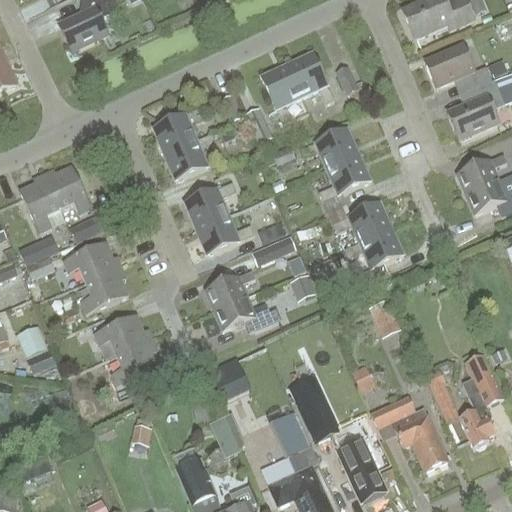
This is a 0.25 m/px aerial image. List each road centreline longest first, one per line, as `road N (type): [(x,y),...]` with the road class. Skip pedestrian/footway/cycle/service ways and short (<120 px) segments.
road 1 (residential): [(443,243),(409,171),(435,158),(368,0)]
road 2 (residential): [(190,362),(162,295),(185,269),(119,115)]
road 3 (residential): [(356,0),(119,115)]
road 4 (residential): [(65,137),(4,0)]
